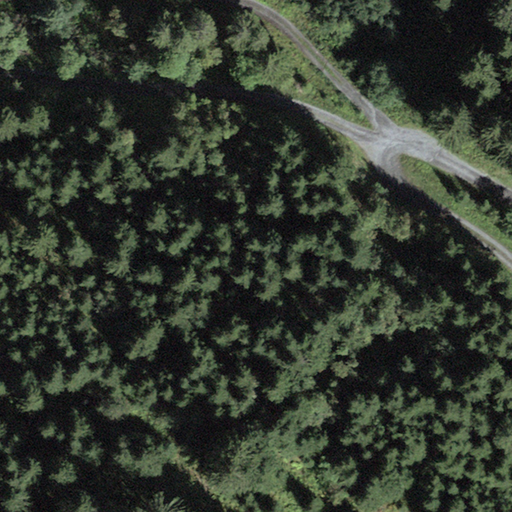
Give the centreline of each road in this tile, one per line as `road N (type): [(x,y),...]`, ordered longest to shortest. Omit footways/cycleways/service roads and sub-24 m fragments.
road 1 (track): [(0,68),(388,145),(343,58),(192,0)]
road 2 (track): [(511,208),(388,145)]
